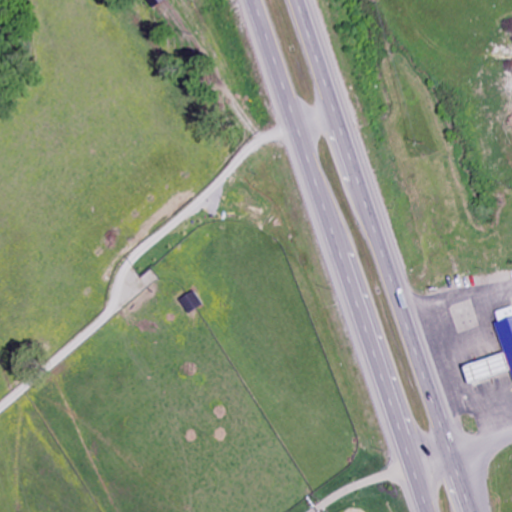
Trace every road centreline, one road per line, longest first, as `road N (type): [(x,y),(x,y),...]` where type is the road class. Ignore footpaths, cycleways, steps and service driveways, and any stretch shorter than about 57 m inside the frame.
road 1 (trunk): [(255,0),(428,511)]
road 2 (trunk): [(476,511),(305,0)]
